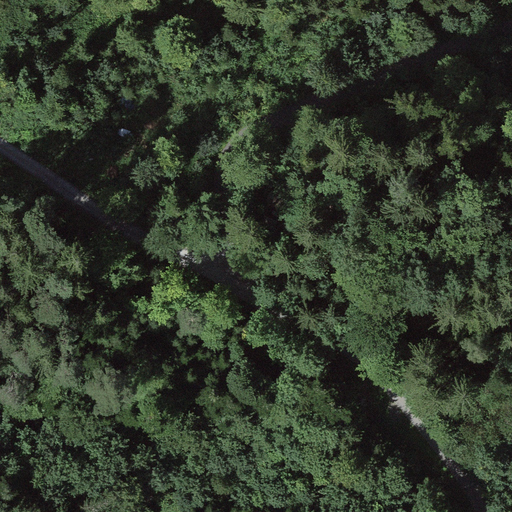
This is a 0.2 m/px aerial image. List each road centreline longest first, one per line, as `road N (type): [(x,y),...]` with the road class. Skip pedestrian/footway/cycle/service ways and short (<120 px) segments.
road 1 (residential): [(511,28),(398,64),(262,126),(240,144),(224,169),(218,202),(225,251),(217,273)]
road 2 (residential): [(217,273),(375,369),(423,421),(483,511)]
road 3 (unclassified): [(217,273),(128,229),(0,141)]
